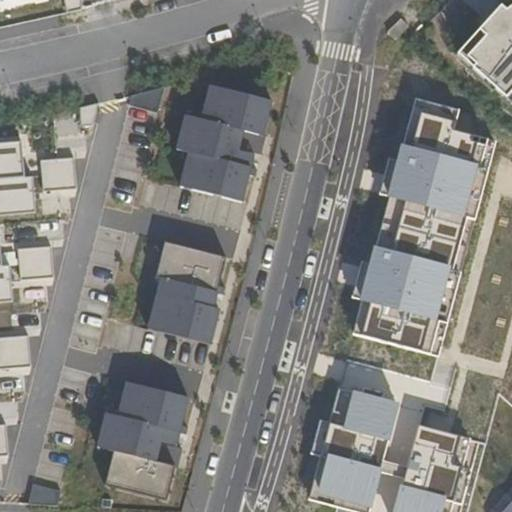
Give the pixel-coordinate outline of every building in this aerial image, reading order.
[(74,10),(74,0),(56,0),(60,14),(74,10)] [(511,0),(500,0),(499,1),(448,53),(505,106),(511,98),(511,0)] [(150,111),(156,87),(124,96),(122,104),(150,111)] [(249,137),(257,103),(196,87),(187,121),(171,117),(162,151),(174,154),(166,188),(227,205),(239,159),(225,155),(231,132),(249,137)] [(0,180),(17,179),(15,143),(0,144),(0,180)] [(68,174),(67,159),(34,161),(35,177),(68,174)] [(68,174),(35,177),(36,192),(70,189),(68,174)] [(17,179),(0,180),(0,216),(29,214),(26,178),(17,179)] [(219,258),(157,242),(148,277),(154,279),(141,329),(203,345),(212,310),(206,308),(219,258)] [(44,248),(11,250),(12,266),(46,263),(44,248)] [(46,263),(12,266),(14,281),(47,279),(46,263)] [(22,336),(0,338),(0,353),(23,352),(22,336)] [(23,352),(0,353),(0,369),(25,367),(23,352)] [(168,436),(177,401),(115,385),(107,419),(91,415),(82,449),(97,453),(89,487),(151,504),(159,470),(141,465),(147,442),(162,446),(165,435),(168,436)] [(53,490),(26,483),(21,505),(49,506),(53,490)]
